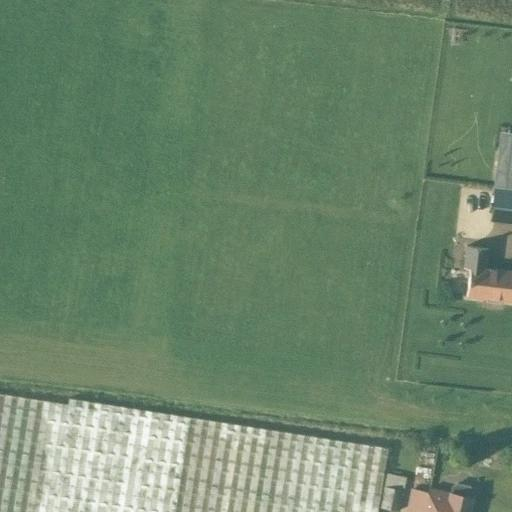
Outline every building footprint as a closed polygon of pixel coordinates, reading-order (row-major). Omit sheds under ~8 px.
[(511,191),(495,190),(491,217),(511,219),(511,191)] [(466,246),(463,267),(469,268),(466,296),(483,298),(487,299),(487,301),(499,303),(500,300),(511,301),(511,271),(487,268),(485,268),(488,249),(466,246)] [(0,393),(0,511),(376,511),(387,448),(69,398),(68,404),(0,393)] [(381,495),(378,507),(399,511),(404,491),(403,491),(406,478),(387,474),(384,486),(383,486),(381,495)] [(469,511),(472,498),(470,498),(471,489),(469,484),(456,482),(450,485),(448,493),(429,489),(428,493),(412,490),(407,511),(469,511)]
